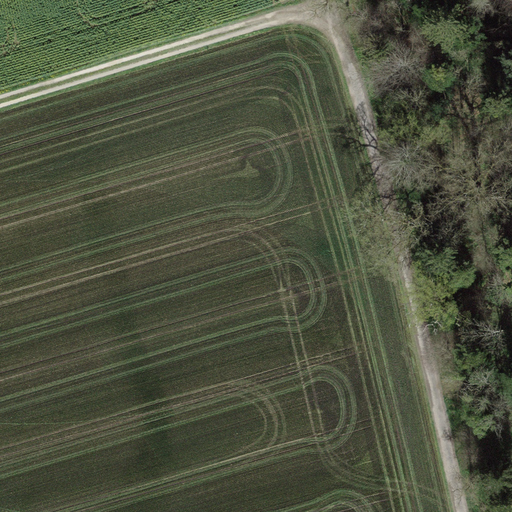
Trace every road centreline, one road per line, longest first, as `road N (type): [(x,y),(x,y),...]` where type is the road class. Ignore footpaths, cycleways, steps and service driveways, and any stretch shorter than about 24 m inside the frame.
road 1 (track): [(461,511),(366,120),(327,0)]
road 2 (track): [(0,100),(328,3)]
